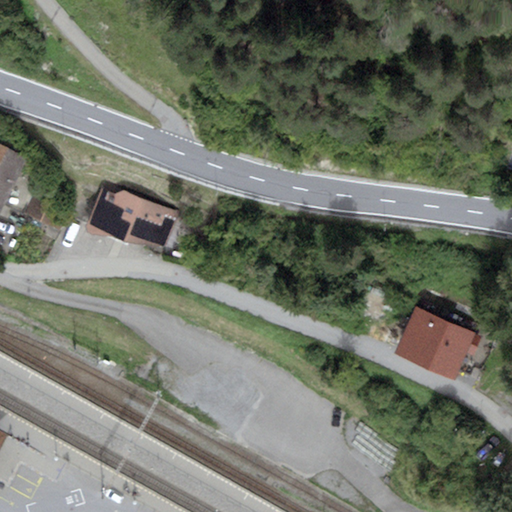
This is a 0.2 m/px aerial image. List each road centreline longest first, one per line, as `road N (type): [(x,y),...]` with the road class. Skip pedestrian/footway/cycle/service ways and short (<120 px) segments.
road 1 (residential): [(0,281),(137,271),(194,281),(377,354),(511,433)]
road 2 (primary): [(511,219),(260,179),(0,88)]
road 3 (track): [(42,0),(173,120),(186,156)]
